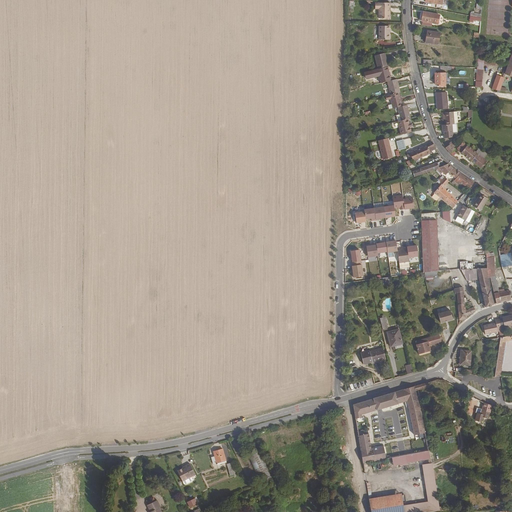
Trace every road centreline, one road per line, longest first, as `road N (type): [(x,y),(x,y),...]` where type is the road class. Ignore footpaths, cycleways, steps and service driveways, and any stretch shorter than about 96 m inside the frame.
road 1 (tertiary): [(339,399),(179,441),(70,451),(0,471)]
road 2 (residential): [(511,201),(438,145),(413,67),(407,0)]
road 3 (residential): [(339,399),(339,235),(411,226)]
